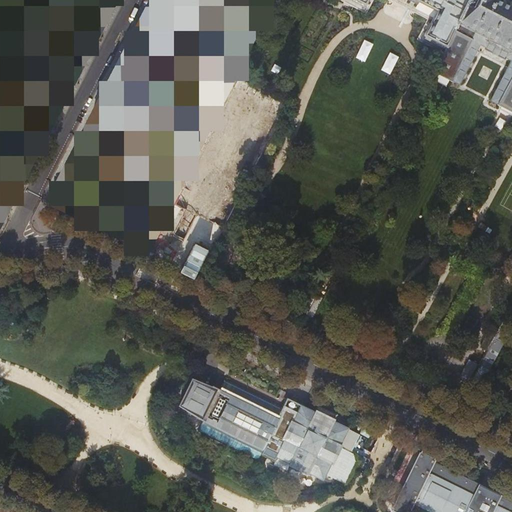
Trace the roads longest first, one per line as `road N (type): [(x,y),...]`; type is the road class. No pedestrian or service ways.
road 1 (residential): [(511,461),(89,253),(69,245),(0,252)]
road 2 (unknown): [(396,427),(511,487)]
